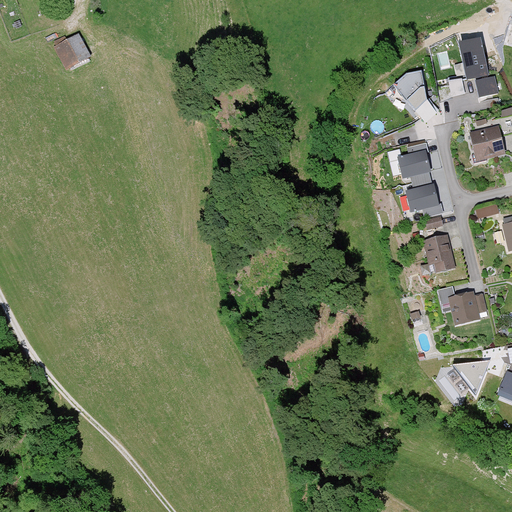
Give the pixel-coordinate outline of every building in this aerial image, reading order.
[(52,50),(66,71),(90,56),(76,34),(52,50)] [(479,37),(460,41),(467,77),(487,73),(479,37)] [(426,98),(421,71),(407,74),(395,83),(426,120),(435,111),(426,98)] [(453,94),(466,91),(462,75),(448,79),(453,94)] [(497,91),(494,77),(477,81),(480,95),(497,91)] [(511,106),(499,109),(500,115),(511,112),(511,106)] [(471,135),(478,164),(506,157),(500,128),(471,135)] [(430,170),(425,150),(399,156),(403,176),(430,170)] [(438,203),(434,184),(407,190),(412,210),(438,203)] [(498,200),(475,205),(477,215),(500,210),(498,200)] [(422,232),(447,226),(444,214),(419,220),(422,232)] [(511,219),(501,223),(508,253),(511,251),(511,219)] [(447,235),(425,240),(432,270),(454,265),(447,235)] [(474,292),(453,298),(450,289),(437,293),(444,316),(452,313),(457,329),(481,322),(478,313),(486,311),(482,296),(476,298),(474,292)] [(488,361),(455,364),(475,391),(488,361)] [(511,374),(508,372),(499,393),(511,398),(511,374)]
